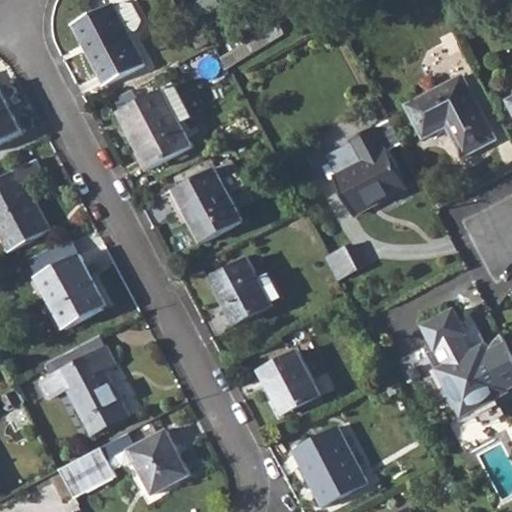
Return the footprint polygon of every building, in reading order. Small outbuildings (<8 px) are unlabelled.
[(75,23),(107,85),(147,65),(131,35),(117,8),(114,2),(75,23)] [(117,8),(131,35),(141,30),(144,22),(135,6),(125,2),(117,8)] [(189,30),(198,49),(209,43),(200,25),(189,30)] [(447,126),(463,157),(497,140),(463,76),(406,106),(423,139),(447,126)] [(193,116),(176,83),(166,89),(183,122),(193,116)] [(0,144),(25,131),(0,86),(0,144)] [(121,113),(131,130),(136,128),(146,147),(141,149),(151,169),(195,146),(183,122),(166,89),(121,113)] [(377,126),(352,139),(365,163),(340,176),(336,178),(356,216),(409,187),(377,126)] [(131,130),(141,149),(146,147),(136,128),(131,130)] [(327,152),(340,176),(365,163),(352,139),(327,152)] [(177,176),(182,186),(221,165),(216,155),(177,176)] [(0,179),(0,229),(11,252),(53,229),(29,182),(46,173),(39,159),(0,179)] [(188,210),(206,243),(249,220),(242,206),(258,198),(238,159),(172,193),(182,213),(188,210)] [(353,244),(330,255),(341,278),(365,266),(353,244)] [(69,328),(107,308),(89,274),(94,272),(84,253),(42,276),(69,328)] [(213,280),(238,326),(276,306),(252,259),(213,280)] [(112,306),(94,272),(89,274),(107,308),(112,306)] [(498,394),(511,386),(511,349),(500,327),(493,348),(489,350),(486,345),(489,343),(473,315),(462,321),(455,309),(426,325),(438,347),(431,351),(430,352),(439,367),(425,375),(439,400),(455,391),(465,405),(470,407),(478,406),(479,408),(500,397),(498,394)] [(430,352),(431,351),(427,345),(404,358),(417,380),(425,375),(439,367),(430,352)] [(70,389),(95,434),(132,415),(108,370),(119,364),(110,348),(41,384),(50,400),(70,389)] [(263,373),(286,416),(324,396),(301,352),(263,373)] [(4,397),(10,409),(21,403),(14,392),(4,397)] [(508,411),(500,397),(479,408),(487,422),(508,411)] [(296,452),(325,508),(371,483),(342,427),(296,452)] [(193,477),(168,430),(119,456),(124,465),(130,467),(138,463),(155,496),(193,477)] [(106,448),(64,466),(76,496),(119,477),(106,448)]
